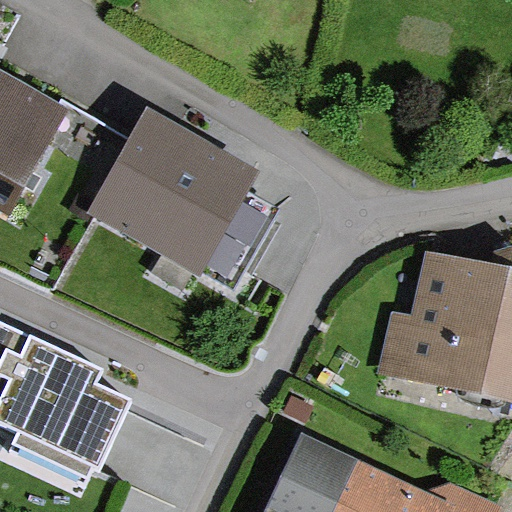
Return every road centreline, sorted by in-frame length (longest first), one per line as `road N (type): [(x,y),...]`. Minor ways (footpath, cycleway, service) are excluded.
road 1 (residential): [(34,0),(400,216)]
road 2 (residential): [(0,297),(250,415)]
road 3 (residential): [(400,216),(350,242),(319,275),(250,415)]
